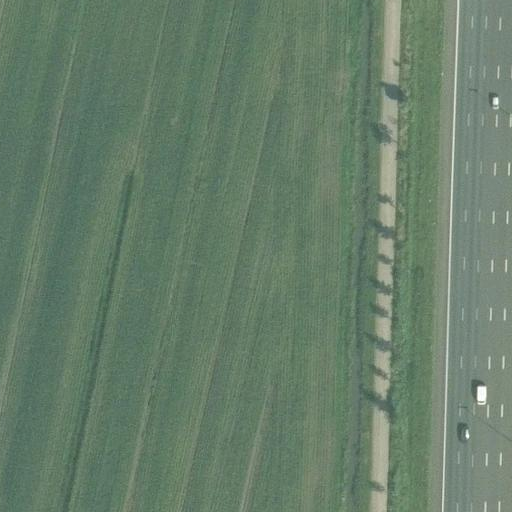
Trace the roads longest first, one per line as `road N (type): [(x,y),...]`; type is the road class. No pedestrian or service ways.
road 1 (unclassified): [(377,511),(390,0)]
road 2 (motorway): [(494,0),(481,511)]
